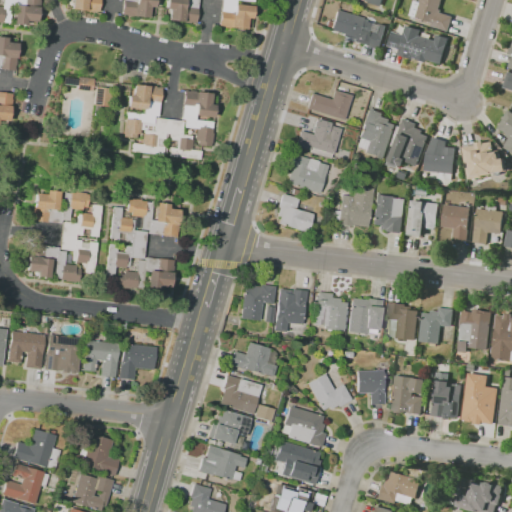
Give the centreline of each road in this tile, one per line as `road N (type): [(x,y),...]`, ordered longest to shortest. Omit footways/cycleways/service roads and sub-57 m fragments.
road 1 (residential): [(511,281),(222,249)]
road 2 (residential): [(491,0),(462,98),(283,44)]
road 3 (residential): [(274,74),(67,32),(51,47),(35,99)]
road 4 (residential): [(200,322),(43,305),(21,295),(0,265),(1,216)]
road 5 (tertiary): [(205,307),(143,511)]
road 6 (residential): [(511,459),(374,447),(352,469),(339,511)]
road 7 (tertiary): [(296,0),(240,190)]
road 8 (residential): [(171,418),(0,398)]
